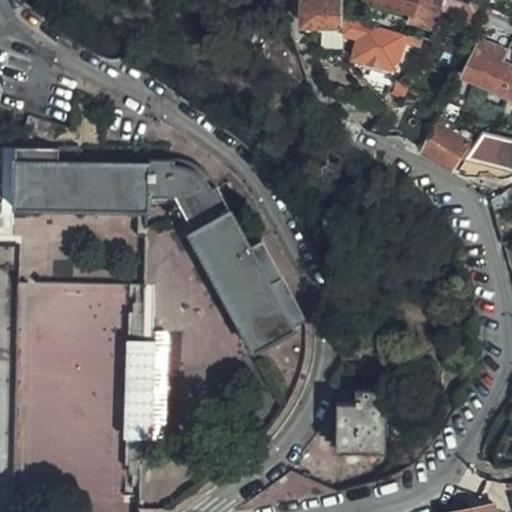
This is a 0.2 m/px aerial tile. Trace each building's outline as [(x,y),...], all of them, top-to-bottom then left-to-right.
[(303,26),(305,29),(308,28),(308,0),(289,0),(296,11),(303,26)] [(308,0),(308,28),(346,29),(347,18),(346,0),(308,0)] [(366,0),(367,0),(411,14),(416,16),(420,0),(366,0)] [(420,0),(416,16),(411,14),(408,24),(433,32),(442,0),(420,0)] [(486,12),(472,5),(467,4),(459,29),(477,35),(486,12)] [(346,29),(346,38),(357,39),(358,60),(397,69),(405,45),(421,50),(423,41),(355,19),(347,18),(346,29)] [(511,65),(507,64),(511,53),(481,40),(475,55),(511,71),(511,65)] [(511,71),(475,55),(465,77),(511,97),(511,71)] [(416,113),(404,139),(425,154),(436,129),(439,122),(416,113)] [(442,164),(454,173),(472,146),(436,129),(425,154),(442,164)] [(484,182),(485,183),(496,168),(511,172),(511,145),(487,138),(458,175),(464,179),(484,182)] [(268,258),(259,242),(250,247),(216,189),(213,189),(207,183),(199,177),(188,172),(177,167),(177,165),(149,164),(149,170),(75,169),(76,153),(59,152),(60,150),(20,149),(19,210),(149,213),(149,208),(170,208),(255,354),(305,325),(268,258)] [(0,227),(9,228),(10,182),(0,181),(0,227)] [(168,436),(167,330),(127,331),(128,436),(168,436)] [(380,455),(383,396),(355,393),(354,408),(337,407),(336,453),(380,455)] [(471,493),(453,497),(453,511),(474,508),(471,493)]
